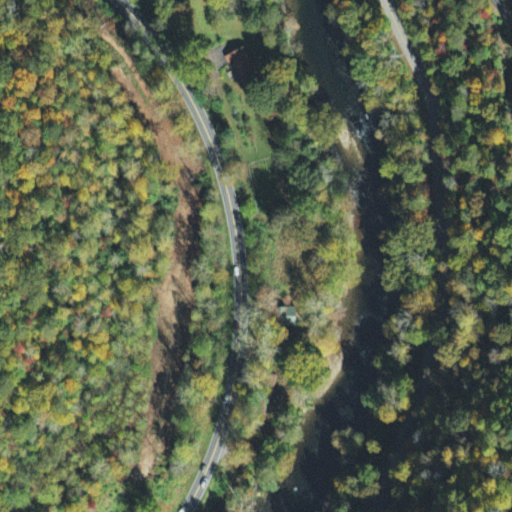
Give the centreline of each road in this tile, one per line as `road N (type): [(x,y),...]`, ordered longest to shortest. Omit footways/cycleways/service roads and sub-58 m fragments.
road 1 (tertiary): [(370,511),(425,370),(445,266),(432,106),(385,0)]
road 2 (primary): [(184,511),(232,392),(240,281),(231,209),(208,133),(147,35)]
